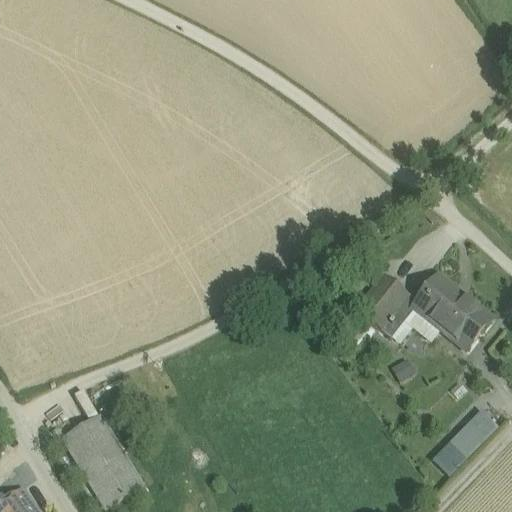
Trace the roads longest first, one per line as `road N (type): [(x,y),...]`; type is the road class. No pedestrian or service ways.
road 1 (track): [(511,274),(428,198),(233,50),(126,0)]
road 2 (unclassified): [(72,511),(0,394)]
